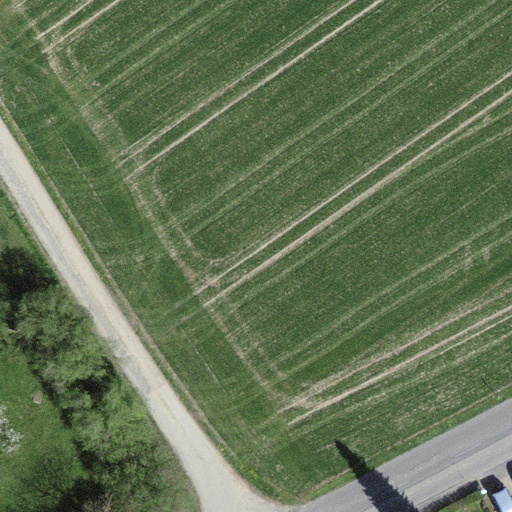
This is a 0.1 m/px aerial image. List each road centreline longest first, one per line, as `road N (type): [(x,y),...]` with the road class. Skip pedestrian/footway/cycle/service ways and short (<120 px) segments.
road 1 (track): [(236,511),(0,150)]
road 2 (tertiary): [(340,511),(511,425)]
